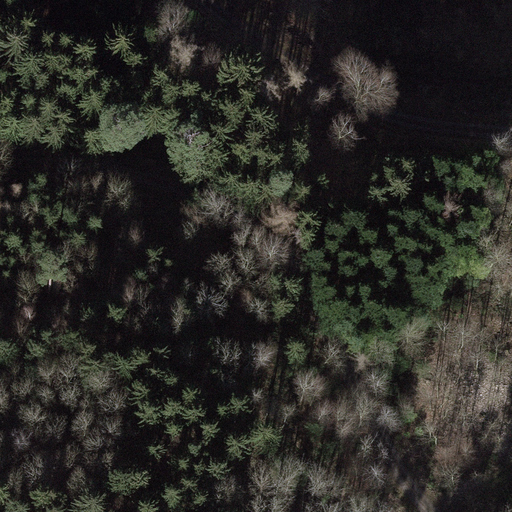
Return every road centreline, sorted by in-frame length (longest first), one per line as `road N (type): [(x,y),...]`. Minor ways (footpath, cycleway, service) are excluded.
road 1 (track): [(0,151),(195,185),(249,212),(302,267),(380,423),(452,511)]
road 2 (track): [(511,142),(414,124),(300,67),(207,0)]
